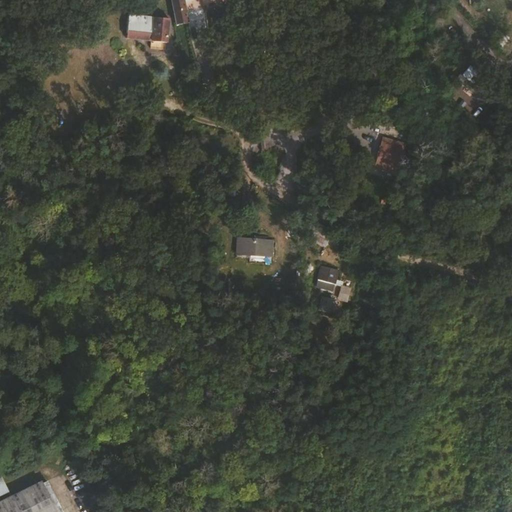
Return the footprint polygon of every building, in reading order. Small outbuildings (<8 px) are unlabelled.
[(166,7),(128,0),(126,0),(122,23),(145,27),(161,30),(166,7)] [(181,0),(172,0),(175,15),(184,14),(181,0)] [(209,0),(211,9),(226,6),(224,0),(209,0)] [(394,149),(391,160),(400,163),(404,152),(394,149)] [(252,232),(250,248),(261,249),(262,232),(252,232)] [(336,289),(337,269),(317,268),(316,288),(336,289)] [(0,511),(55,511),(50,501),(45,503),(43,499),(48,497),(41,485),(37,488),(36,486),(0,505),(0,511)]
